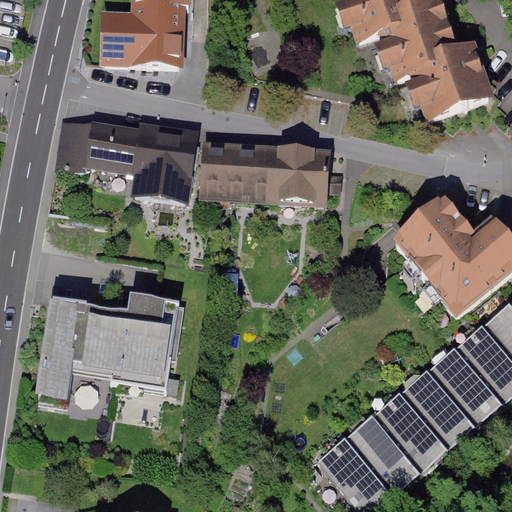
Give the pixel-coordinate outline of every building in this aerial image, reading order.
[(105,54),(105,69),(179,72),(181,14),(190,14),(190,0),(142,0),(141,31),(121,30),(120,54),(105,54)] [(345,0),(361,45),(383,38),(399,84),(414,79),(430,125),(462,114),(468,116),(470,111),(490,104),(473,56),(458,61),(440,10),(417,18),(410,0),(345,0)] [(188,210),(196,148),(66,129),(58,174),(87,177),(88,171),(140,179),(137,202),(188,210)] [(326,210),(330,162),(206,154),(202,202),(326,210)] [(445,210),(396,249),(457,323),(511,278),(511,254),(492,231),(474,246),(445,210)] [(38,411),(163,430),(181,313),(131,306),(128,322),(54,310),(38,411)] [(511,364),(511,307),(484,329),(511,364)] [(498,404),(511,392),(511,364),(484,329),(456,352),(498,404)] [(469,427),(498,404),(456,352),(427,375),(469,427)] [(441,449),(469,427),(427,375),(399,398),(441,449)] [(413,472),(441,449),(399,398),(371,420),(413,472)] [(385,495),(413,472),(371,420),(343,443),(385,495)] [(352,511),(363,511),(385,495),(343,443),(315,466),(352,511)]
